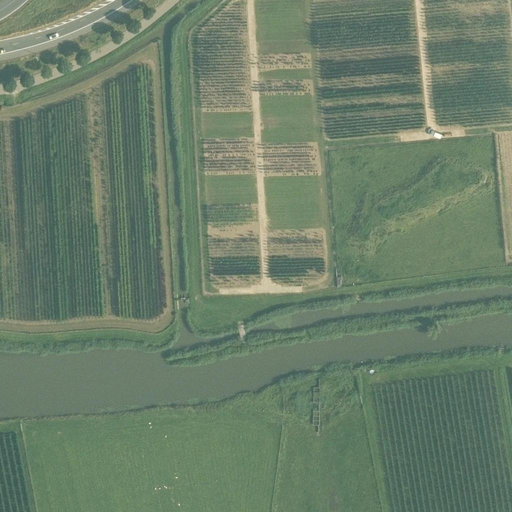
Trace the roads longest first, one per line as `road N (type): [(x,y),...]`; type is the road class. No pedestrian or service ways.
road 1 (unclassified): [(0,91),(80,66),(177,0)]
road 2 (motorway): [(0,50),(122,0)]
